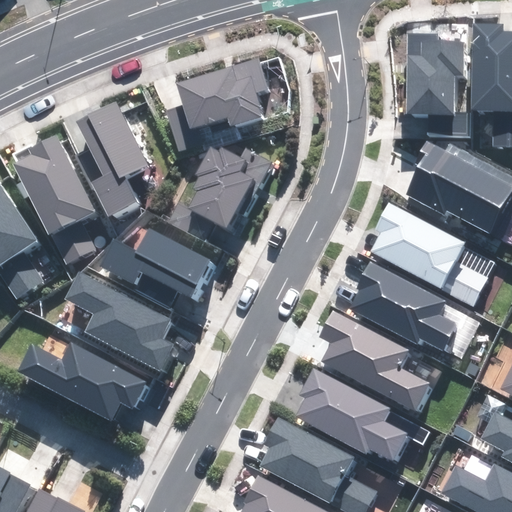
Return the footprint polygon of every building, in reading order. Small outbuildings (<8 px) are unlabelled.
[(503,24),(473,24),(474,109),(494,108),(494,147),(511,147),(511,32),(503,32),(503,24)] [(407,35),(407,114),(429,114),(429,133),(466,133),(466,113),(454,113),(454,74),(462,74),(462,42),(436,42),(436,35),(407,35)] [(167,111),(179,150),(235,133),(232,125),(262,116),(255,92),(267,88),(258,60),(176,85),(183,106),(167,111)] [(114,103),(77,122),(105,177),(92,183),(108,214),(136,200),(124,176),(146,164),(114,103)] [(94,211),(55,135),(30,148),(33,155),(13,165),(65,265),(95,250),(79,218),(94,211)] [(511,186),(426,142),(422,149),(429,153),(407,194),(444,213),(445,210),(488,232),(511,186)] [(212,149),(172,223),(203,239),(213,220),(228,228),(251,184),(258,187),(271,163),(245,150),(240,159),(222,150),(220,153),(212,149)] [(0,273),(16,297),(42,280),(22,251),(38,241),(0,186),(0,273)] [(465,242),(390,203),(377,228),(383,231),(372,254),(473,306),(486,279),(455,263),(465,242)] [(115,241),(102,266),(132,282),(139,270),(191,297),(210,260),(150,229),(137,253),(115,241)] [(444,300),(371,263),(358,288),(361,290),(352,309),(417,343),(420,337),(443,349),(455,324),(437,315),(444,300)] [(171,318),(80,271),(66,298),(96,314),(86,332),(160,370),(173,345),(160,339),(171,318)] [(407,349),(333,311),(320,336),(332,343),(322,362),(415,410),(429,385),(397,368),(407,349)] [(32,345),(18,372),(111,420),(121,401),(133,408),(146,383),(72,345),(63,361),(32,345)] [(389,407),(315,369),(301,394),(308,398),(296,419),(365,454),(369,447),(401,463),(414,438),(382,421),(389,407)] [(511,369),(502,388),(511,393),(511,369)] [(503,448),(499,455),(511,462),(511,421),(493,412),(480,437),(503,448)] [(353,456),(279,418),(266,443),(272,447),(260,468),(346,511),(365,511),(376,492),(343,475),(353,456)] [(458,466),(444,493),(482,511),(511,511),(511,475),(494,466),(486,480),(458,466)] [(0,511),(15,511),(30,485),(0,469),(0,511)] [(329,511),(259,476),(239,511),(329,511)] [(82,511),(39,489),(26,511),(82,511)]
